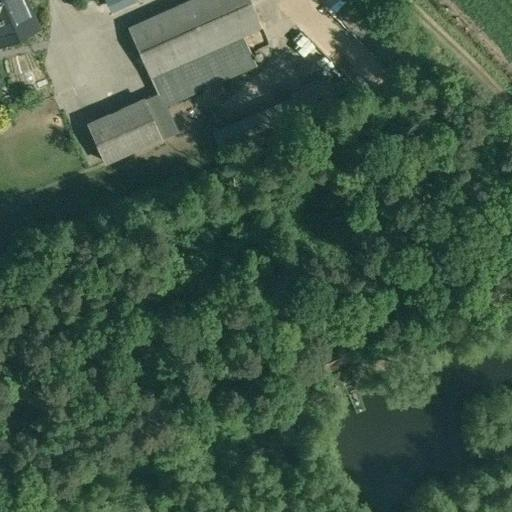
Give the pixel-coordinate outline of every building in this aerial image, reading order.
[(40,31),(25,0),(0,0),(0,24),(0,25),(10,45),(40,31)] [(250,0),(192,0),(130,28),(151,74),(240,35),(262,25),(250,0)] [(240,35),(151,74),(165,105),(254,65),(240,35)] [(331,82),(213,127),(226,159),(275,140),(271,130),(282,126),(283,129),(341,107),(331,82)] [(162,136),(145,99),(89,124),(106,161),(162,136)]
